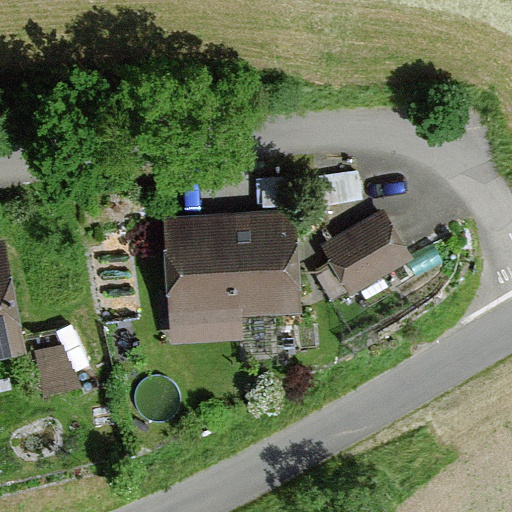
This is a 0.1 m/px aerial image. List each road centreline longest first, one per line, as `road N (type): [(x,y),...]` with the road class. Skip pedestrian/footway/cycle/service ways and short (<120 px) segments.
road 1 (residential): [(511,244),(467,169),(412,135),(334,131),(0,163)]
road 2 (residential): [(176,511),(511,326)]
